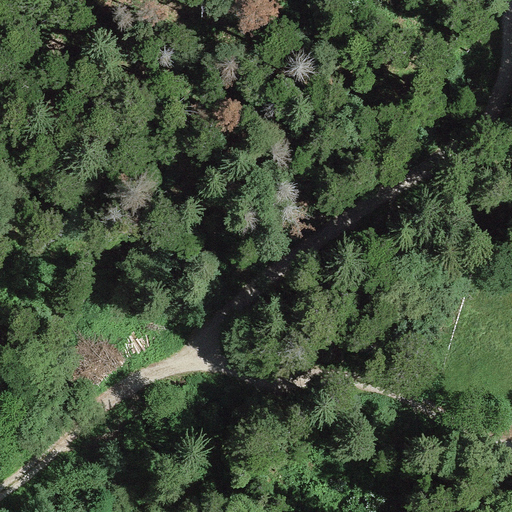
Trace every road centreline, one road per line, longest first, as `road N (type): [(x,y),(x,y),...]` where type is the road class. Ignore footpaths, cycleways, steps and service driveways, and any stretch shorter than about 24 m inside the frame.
road 1 (track): [(511,456),(371,401),(178,374),(119,398),(0,494)]
road 2 (track): [(178,374),(251,299),(476,130),(501,100),(511,57)]
